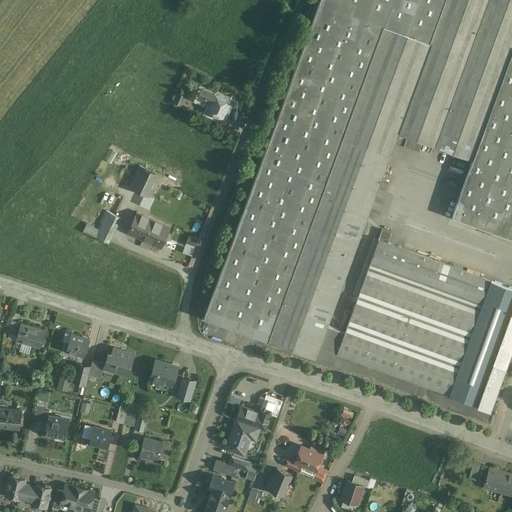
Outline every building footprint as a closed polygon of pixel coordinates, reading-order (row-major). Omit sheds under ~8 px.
[(320,0),(320,1),(384,25),(431,42),(445,0),(320,0)] [(511,0),(445,0),(431,42),(394,143),(419,152),(422,142),(470,160),(511,47),(511,0)] [(384,25),(320,1),(204,317),(269,341),(384,25)] [(384,25),(269,341),(316,358),(320,347),(337,353),(344,332),(327,326),(394,143),(431,42),(384,25)] [(511,47),(470,160),(471,160),(451,216),(484,229),(483,232),(493,235),(494,232),(511,238),(511,47)] [(172,102),(182,107),(187,97),(177,92),(172,102)] [(231,101),(215,94),(206,114),(223,121),(231,101)] [(161,177),(139,166),(129,188),(151,198),(161,177)] [(121,218),(106,211),(97,230),(87,225),(83,232),(108,244),(121,218)] [(152,220),(137,213),(128,233),(143,240),(152,220)] [(170,228),(152,220),(143,240),(160,248),(164,241),(167,240),(168,238),(167,236),(166,235),(170,228)] [(511,350),(511,287),(388,243),(391,233),(382,230),(344,332),(337,353),(491,409),(511,350)] [(499,269),(407,236),(403,247),(495,281),(499,269)] [(21,324),(12,321),(8,332),(17,335),(21,324)] [(45,330),(21,323),(17,335),(16,340),(40,348),(45,330)] [(89,340),(71,334),(66,332),(63,341),(69,343),(66,351),(84,357),(89,340)] [(134,354),(114,348),(112,354),(109,353),(105,364),(104,367),(104,368),(127,375),(134,354)] [(178,367),(155,360),(150,379),(152,379),(154,384),(159,385),(163,383),(172,385),(178,367)] [(105,364),(92,361),(90,368),(89,374),(101,377),(104,368),(104,367),(105,364)] [(90,368),(77,364),(74,377),(87,380),(89,374),(90,368)] [(195,382),(183,378),(177,396),(190,400),(195,382)] [(69,384),(65,383),(65,381),(60,379),(57,389),(67,391),(69,384)] [(26,385),(15,382),(13,388),(25,391),(26,385)] [(49,395),(40,393),(38,401),(44,402),(47,403),(49,395)] [(228,395),(228,403),(236,404),(237,396),(228,395)] [(266,395),(261,410),(260,412),(241,406),(236,419),(260,428),(265,429),(270,414),(277,416),(282,401),(266,395)] [(91,404),(82,403),(80,412),(89,414),(91,404)] [(127,407),(120,406),(116,422),(123,424),(127,409),(127,407)] [(21,410),(0,407),(0,424),(12,426),(11,428),(19,429),(21,410)] [(42,408),(37,407),(34,418),(43,420),(45,410),(45,408),(42,408)] [(140,412),(127,409),(123,424),(136,427),(140,412)] [(147,414),(140,412),(136,427),(136,429),(143,431),(147,414)] [(69,419),(49,415),(45,434),(65,438),(69,419)] [(260,428),(236,419),(233,428),(234,429),(230,439),(230,438),(226,448),(244,454),(250,437),(255,439),(260,428)] [(112,431),(94,426),(89,443),(108,448),(112,431)] [(162,442),(144,437),(139,456),(147,458),(147,455),(158,458),(162,442)] [(322,455),(301,446),(295,462),(294,463),(303,466),(300,472),(300,471),(300,472),(313,477),(317,466),(322,455)] [(473,463),(479,466),(483,456),(477,453),(473,463)] [(250,462),(232,456),(229,464),(248,470),(250,462)] [(295,462),(288,459),(285,465),(300,471),(300,472),(303,466),(294,463),(295,462)] [(229,464),(216,460),(213,469),(232,476),(235,466),(229,464)] [(488,466),(482,465),(479,476),(484,477),(488,466)] [(328,471),(317,466),(313,477),(323,482),(328,471)] [(511,473),(489,467),(483,487),(511,496),(511,473)] [(292,475),(277,468),(272,481),(268,479),(265,488),(283,496),(292,475)] [(25,479),(19,478),(17,475),(13,474),(11,476),(6,495),(20,499),(21,497),(24,483),(25,479)] [(234,483),(213,475),(209,477),(206,485),(208,488),(212,490),(212,489),(229,495),(234,483)] [(354,475),(352,482),(348,481),(342,500),(357,505),(363,486),(367,487),(369,480),(354,475)] [(376,480),(370,478),(369,480),(367,487),(372,489),(376,480)] [(30,485),(24,483),(21,497),(27,498),(30,485)] [(43,486),(36,484),(36,486),(32,500),(31,504),(46,507),(51,488),(49,486),(46,485),(43,486)] [(80,488),(65,484),(64,491),(61,503),(61,504),(75,507),(80,488)] [(36,486),(30,485),(27,498),(32,500),(36,486)] [(95,492),(80,488),(75,507),(89,511),(90,511),(93,499),(95,492)] [(64,491),(57,489),(52,507),(60,509),(61,504),(61,503),(64,491)] [(223,511),(229,495),(212,489),(212,490),(205,511),(207,511),(206,511),(223,511)] [(263,493),(251,489),(248,499),(259,503),(263,493)] [(100,500),(93,499),(90,511),(89,511),(88,511),(96,511),(97,511),(100,500)] [(102,511),(106,500),(100,499),(100,500),(97,511),(99,511),(102,511)]
